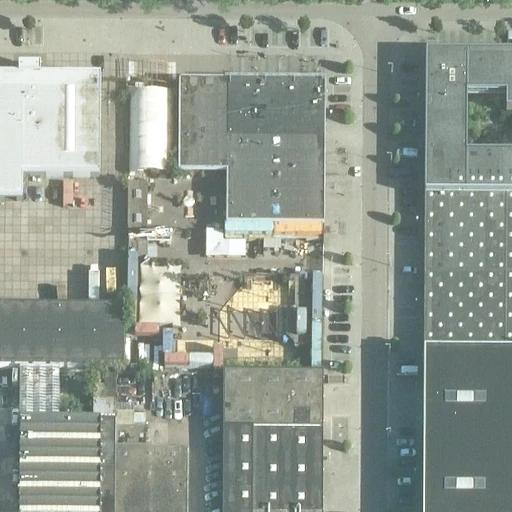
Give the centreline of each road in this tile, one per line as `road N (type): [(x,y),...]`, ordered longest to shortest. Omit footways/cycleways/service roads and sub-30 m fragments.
road 1 (unclassified): [(374,511),(375,21)]
road 2 (unclassified): [(375,21),(0,13)]
road 3 (unclassified): [(511,20),(375,21)]
